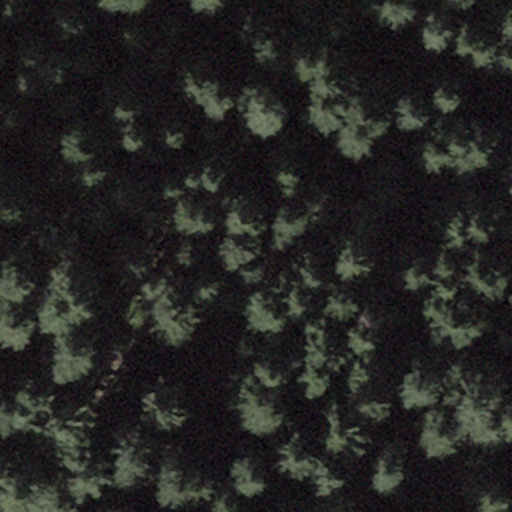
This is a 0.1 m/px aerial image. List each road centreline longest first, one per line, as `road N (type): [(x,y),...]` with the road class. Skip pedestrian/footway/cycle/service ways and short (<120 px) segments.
road 1 (track): [(184,0),(0,13)]
road 2 (track): [(511,49),(374,0)]
